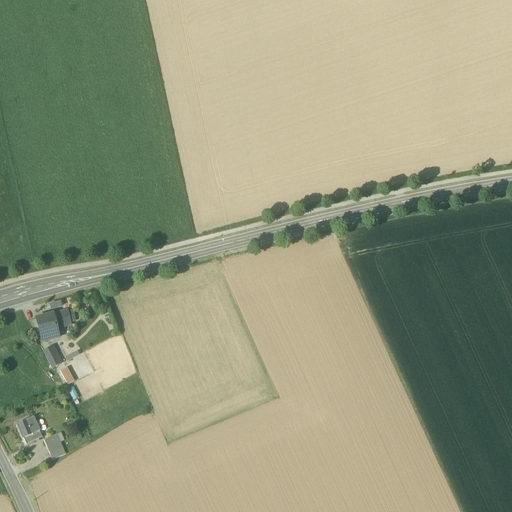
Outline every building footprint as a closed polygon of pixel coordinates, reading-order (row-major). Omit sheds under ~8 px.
[(66,312),(52,315),(36,319),(40,333),(40,334),(43,333),(43,336),(45,341),(58,337),(57,335),(56,329),(55,327),(69,323),(69,321),(67,313),(66,312)] [(43,353),(51,369),(60,364),(52,348),(43,353)] [(59,370),(67,385),(74,381),(66,367),(59,370)] [(17,425),(23,439),(39,431),(33,418),(17,425)] [(42,437),(39,431),(23,439),(26,445),(42,437)] [(64,455),(56,435),(43,440),(52,460),(64,455)]
